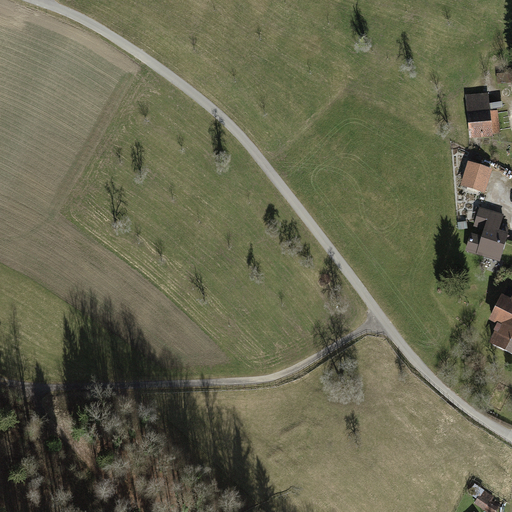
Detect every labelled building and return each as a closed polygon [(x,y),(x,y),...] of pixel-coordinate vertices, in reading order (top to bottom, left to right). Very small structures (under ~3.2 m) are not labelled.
[(505,75),(497,75),(498,87),(506,86),(505,75)] [(487,94),(467,96),(471,138),(500,135),(498,111),(488,112),(487,94)] [(461,190),(485,198),(493,174),(469,166),(461,190)] [(511,226),(487,218),(481,237),(470,234),(465,251),(499,262),(511,226)] [(511,297),(510,302),(497,296),(485,322),(495,327),(485,348),(511,361),(511,297)] [(493,511),(500,502),(484,492),(475,506),(483,511),(493,511)]
